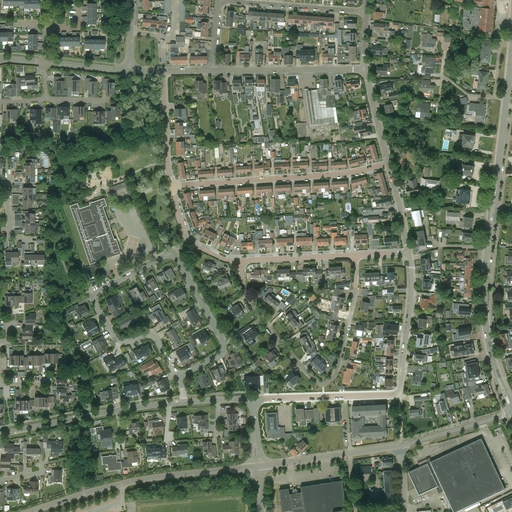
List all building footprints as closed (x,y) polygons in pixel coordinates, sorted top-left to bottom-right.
[(441,0),(441,5),(441,9),(439,28),(454,29),(457,29),(457,31),(462,32),(462,34),(474,35),(474,31),(478,31),(478,35),(492,37),(492,32),(493,33),(495,0),(441,0)] [(148,6),(148,1),(142,1),(142,10),(151,10),(151,6),(148,6)] [(238,15),(234,15),(234,11),(228,11),(227,18),(233,19),(237,19),(236,22),(245,23),(246,15),(242,15),(242,17),(238,17),(238,15)] [(159,13),(159,16),(157,28),(165,29),(166,22),(160,21),(161,18),(163,19),(163,16),(161,16),(161,13),(159,13)] [(146,14),(145,20),(142,19),(141,26),(149,27),(150,20),(151,15),(146,14)] [(150,20),(149,27),(157,28),(159,16),(157,16),(156,21),(150,20)] [(233,19),(227,18),(226,26),(233,27),(233,23),(236,23),(236,22),(237,19),(233,19)] [(198,22),(197,26),(196,26),(196,29),(201,30),(201,29),(207,30),(208,23),(201,22),(198,22)] [(374,24),(373,37),(385,37),(389,38),(394,38),(395,34),(395,31),(390,31),(389,31),(389,25),(374,24)] [(350,33),(350,34),(345,34),(345,38),(350,38),(350,41),(356,42),(356,33),(354,33),(350,33)] [(423,33),(422,39),(421,48),(425,49),(425,47),(433,48),(432,51),(435,51),(436,40),(432,40),(432,34),(423,33)] [(177,44),(178,47),(184,47),(183,37),(175,37),(175,44),(177,44)] [(491,43),(481,42),(479,62),(489,63),(491,43)] [(177,44),(175,44),(169,45),(170,52),(174,52),(174,57),(170,57),(170,64),(178,64),(178,52),(178,47),(177,44)] [(350,47),(349,47),(349,44),(344,44),(344,45),(338,44),(338,47),(346,47),(346,51),(349,51),(349,54),(356,54),(356,47),(350,47)] [(386,49),(383,48),(383,46),(371,46),(371,55),(386,56),(386,49)] [(293,56),(289,56),(289,47),(282,47),(282,55),(284,55),(284,64),(293,64),(293,56)] [(307,61),(307,51),(307,49),(297,49),(297,56),(300,56),(300,61),(307,61)] [(314,51),(307,51),(307,61),(314,61),(314,56),(317,56),(317,49),(314,49),(314,51)] [(180,52),(178,52),(178,64),(186,64),(186,57),(180,57),(180,52)] [(198,63),(198,52),(196,52),(196,57),(190,57),(190,64),(198,63)] [(198,52),(198,63),(206,63),(206,56),(200,56),(200,52),(198,52)] [(422,65),(423,66),(423,67),(422,67),(421,68),(421,72),(421,73),(422,73),(425,73),(433,73),(435,59),(423,58),(422,65)] [(383,65),(383,68),(377,68),(377,75),(386,75),(386,71),(389,71),(389,65),(383,65)] [(488,73),(480,72),(479,76),(478,89),(487,90),(488,73)] [(79,81),(74,80),(74,77),(68,76),(67,87),(71,87),(71,91),(79,91),(79,81)] [(64,82),(61,82),(61,77),(53,77),(53,85),(55,85),(55,91),(63,91),(64,82)] [(296,80),(292,80),(292,79),(291,78),(289,78),(288,79),(288,80),(288,86),(292,86),(292,89),(294,89),(294,99),(297,99),(297,101),(302,100),(302,98),(298,98),(298,89),(299,89),(299,85),(296,85),(296,80)] [(97,82),(91,82),(92,79),(85,79),(84,90),(88,90),(88,93),(96,94),(97,82)] [(114,84),(109,84),(109,79),(103,79),(102,90),(106,90),(106,94),(114,94),(114,84)] [(335,81),(336,87),(333,87),(334,90),(334,93),(338,92),(337,88),(343,87),(341,79),(335,81)] [(242,86),(241,86),(241,80),(233,80),(233,86),(233,90),(242,90),(242,86)] [(245,80),(245,86),(245,89),(250,89),(252,88),(252,86),(253,86),(253,80),(245,80)] [(258,80),(258,87),(256,87),(258,97),(262,96),(261,92),(265,91),(264,87),(265,87),(265,80),(258,80)] [(271,80),(271,91),(269,92),(270,96),(272,96),(272,92),(279,92),(279,80),(271,80)] [(319,84),(319,88),(317,88),(317,90),(311,91),(311,90),(305,91),(310,124),(310,127),(338,122),(336,108),(334,93),(334,90),(331,90),(331,91),(328,91),(328,89),(328,84),(327,84),(327,80),(320,80),(320,84),(319,84)] [(354,80),(350,81),(346,82),(347,89),(351,88),(351,89),(359,87),(358,80),(354,81),(354,80)] [(202,81),(195,81),(195,91),(200,91),(200,94),(206,94),(206,83),(202,83),(202,81)] [(222,81),(214,81),(214,90),(219,90),(220,93),(226,93),(226,83),(222,83),(222,81)] [(36,82),(33,82),(17,84),(17,91),(21,91),(21,87),(27,86),(28,89),(36,88),(36,82)] [(395,83),(391,84),(391,83),(380,86),(382,95),(393,92),(392,91),(396,90),(395,83)] [(5,84),(5,88),(5,96),(16,96),(16,84),(5,84)] [(433,97),(434,86),(420,84),(419,94),(423,94),(423,93),(431,94),(430,96),(433,97)] [(390,101),(391,105),(385,106),(386,113),(393,112),(394,111),(393,108),(392,107),(398,105),(397,100),(390,101)] [(420,118),(428,119),(430,104),(418,103),(417,111),(421,111),(420,118)] [(474,123),(483,124),(485,104),(470,103),(469,110),(476,111),(474,123)] [(61,107),(61,108),(57,108),(57,119),(63,119),(63,116),(69,116),(69,107),(61,107)] [(77,107),(77,113),(74,113),(74,120),(79,120),(79,117),(84,117),(84,107),(77,107)] [(110,107),(111,111),(107,111),(107,121),(112,121),(112,117),(119,117),(119,107),(110,107)] [(189,113),(186,114),(186,112),(182,113),(182,109),(174,109),(175,117),(182,116),(182,119),(190,118),(190,116),(189,116),(189,113)] [(359,111),(360,116),(354,118),(355,121),(361,120),(361,119),(367,117),(365,109),(359,111)] [(17,110),(6,110),(6,119),(17,119),(17,110)] [(31,120),(36,120),(36,124),(41,124),(41,116),(38,116),(38,110),(30,110),(30,116),(31,116),(31,120)] [(104,112),(93,112),(93,120),(98,120),(98,124),(104,124),(104,112)] [(297,123),(296,134),(306,134),(307,123),(297,123)] [(369,128),(361,130),(360,127),(354,128),(356,134),(360,133),(361,137),(371,135),(369,128)] [(456,131),(446,129),(445,134),(450,134),(450,137),(456,138),(456,131)] [(474,136),(464,135),(459,134),(458,139),(463,139),(462,146),(468,147),(468,150),(472,151),(473,148),(473,147),(474,147),(475,144),(473,143),(474,136)] [(371,153),(376,151),(374,144),(366,147),(367,150),(370,149),(371,153)] [(372,157),(369,158),(367,158),(369,165),(374,163),(374,160),(379,159),(376,151),(371,153),(372,157)] [(410,163),(408,154),(404,155),(404,152),(400,153),(402,161),(405,160),(406,164),(410,163)] [(360,159),(357,160),(358,165),(366,163),(363,154),(359,155),(360,159)] [(355,156),(352,157),(348,158),(351,167),(358,165),(357,160),(356,160),(355,156)] [(195,158),(194,158),(190,159),(190,161),(195,161),(195,167),(200,167),(199,158),(195,158),(195,161),(195,158)] [(266,161),(266,158),(262,158),(262,166),(263,166),(263,171),(271,170),(270,161),(266,161)] [(304,159),(300,159),(301,168),(309,168),(308,158),(304,159)] [(342,162),(339,162),(339,168),(347,167),(346,158),(342,158),(342,162)] [(25,163),(25,166),(23,166),(23,169),(25,169),(34,169),(37,169),(37,159),(26,159),(26,163),(25,163)] [(300,159),(296,160),(296,159),(293,160),(293,169),(301,168),(300,159)] [(320,164),(320,169),(328,168),(327,159),(323,160),(324,163),(320,164)] [(339,168),(339,162),(335,162),(335,159),(331,159),(331,168),(339,168)] [(275,161),(274,161),(274,165),(274,170),(282,169),(282,164),(281,160),(275,161)] [(286,164),(282,164),(282,169),(290,169),(289,160),(285,160),(286,164)] [(319,161),(316,161),(316,160),(312,160),(312,169),(320,169),(320,164),(319,164),(319,161)] [(179,171),(184,170),(184,166),(187,165),(186,161),(177,163),(179,171)] [(263,166),(262,166),(259,166),(259,162),(255,162),(255,171),(263,171),(263,166)] [(244,172),(244,167),(240,167),(239,163),(236,164),(236,173),(244,172)] [(466,166),(464,165),(464,164),(459,163),(459,168),(463,168),(462,174),(467,175),(467,177),(471,178),(471,175),(472,175),(473,175),(474,172),(472,171),(473,166),(472,166),(472,164),(466,163),(466,166)] [(229,170),(225,170),(225,175),(233,175),(232,166),(229,166),(229,170)] [(225,175),(225,170),(221,170),(221,167),(217,167),(217,176),(225,175)] [(206,168),(202,168),(198,168),(198,177),(206,177),(206,171),(206,168)] [(185,174),(184,170),(179,171),(180,178),(190,177),(189,173),(185,174)] [(379,181),(385,180),(382,172),(374,174),(375,178),(378,177),(379,181)] [(358,179),(360,184),(363,183),(364,187),(368,185),(366,177),(358,179)] [(407,179),(409,187),(407,188),(408,195),(419,193),(418,186),(416,177),(407,179)] [(360,184),(358,179),(351,181),(353,189),(357,189),(356,185),(360,184)] [(424,187),(439,189),(440,181),(421,179),(421,183),(425,184),(424,187)] [(385,180),(379,181),(375,182),(376,186),(380,185),(381,188),(386,187),(385,180)] [(347,181),(340,181),(340,187),(344,187),(345,190),(348,190),(347,181)] [(455,190),(456,182),(448,181),(447,189),(455,190)] [(321,183),(321,188),(325,188),(325,191),(329,191),(329,182),(321,183)] [(126,184),(122,186),(121,183),(108,188),(110,193),(125,187),(153,247),(155,246),(126,184)] [(303,193),(307,193),(310,192),(310,183),(302,184),(303,193)] [(321,188),(321,183),(313,183),(314,192),(318,192),(318,188),(321,188)] [(303,193),(302,184),(294,184),(295,194),(303,193)] [(291,185),(283,185),(283,191),(287,190),(288,194),(292,194),(291,185)] [(264,187),(264,192),(268,192),(268,195),(273,195),(272,186),(264,187)] [(246,197),(250,197),(254,196),(253,187),(245,188),(246,197)] [(376,190),(376,189),(372,190),(373,193),(372,193),(374,198),(377,197),(376,194),(382,192),(383,195),(388,194),(386,187),(381,188),(376,190)] [(246,197),(245,188),(237,188),(238,197),(242,197),(246,197)] [(226,194),(226,189),(218,190),(219,199),(224,198),(224,195),(226,194)] [(226,189),(226,194),(230,194),(231,198),(235,198),(234,189),(226,189)] [(208,200),(207,190),(199,191),(200,200),(208,200)] [(215,190),(207,190),(208,200),(215,199),(215,190)] [(470,198),(469,198),(470,191),(460,190),(459,196),(457,196),(456,202),(469,204),(470,198)] [(193,197),(192,195),(194,195),(193,191),(184,194),(186,201),(191,200),(198,199),(197,196),(193,197)] [(351,199),(351,191),(346,192),(346,195),(340,196),(341,199),(344,199),(351,199)] [(375,201),(376,202),(372,203),(373,207),(376,206),(376,207),(382,205),(383,207),(391,205),(389,197),(381,199),(381,200),(375,201)] [(90,264),(111,257),(121,254),(115,239),(114,240),(102,207),(106,206),(103,199),(89,204),(89,205),(79,209),(77,203),(69,206),(90,264)] [(191,200),(186,201),(188,209),(196,207),(197,209),(200,208),(199,203),(196,204),(195,203),(192,204),(191,200)] [(22,201),(22,207),(21,207),(21,210),(28,210),(28,208),(32,208),(32,201),(22,201)] [(192,220),(197,219),(196,215),(199,214),(198,210),(189,213),(192,220)] [(34,214),(32,214),(31,211),(22,211),(22,214),(25,214),(25,220),(34,220),(34,214)] [(382,217),(381,217),(381,221),(395,221),(394,211),(389,212),(389,213),(383,214),(383,217),(382,217)] [(413,219),(414,219),(421,218),(419,211),(411,212),(413,219)] [(447,212),(447,220),(459,221),(459,213),(447,212)] [(473,218),(465,217),(463,217),(462,222),(460,221),(459,227),(463,228),(463,229),(468,229),(468,227),(472,227),(473,218)] [(421,218),(414,219),(415,226),(422,225),(421,218)] [(197,219),(192,220),(194,228),(203,225),(205,224),(205,223),(204,220),(204,219),(198,221),(197,219)] [(210,224),(207,223),(204,229),(206,229),(202,236),(209,239),(212,232),(207,230),(210,224)] [(373,242),(374,242),(374,244),(379,243),(379,236),(382,236),(381,233),(380,233),(379,228),(376,228),(376,223),(372,223),(372,229),(376,229),(376,233),(377,233),(377,234),(374,235),(374,237),(373,237),(373,242)] [(323,239),(320,239),(320,236),(319,236),(319,232),(318,232),(318,231),(319,231),(319,227),(316,227),(316,224),(314,224),(314,233),(316,233),(316,239),(316,246),(320,246),(323,246),(323,239)] [(212,232),(209,239),(214,242),(218,235),(218,236),(221,229),(219,228),(216,234),(212,232)] [(306,233),(306,229),(304,229),(304,230),(305,245),(313,244),(313,237),(309,237),(309,236),(306,236),(306,233)] [(256,234),(255,230),(251,231),(251,233),(250,233),(250,239),(247,240),(247,242),(248,249),(248,250),(252,250),(252,249),(255,249),(254,242),(251,242),(251,241),(256,241),(256,234)] [(266,240),(263,240),(262,231),(256,231),(255,230),(256,234),(256,241),(259,241),(259,248),(266,247),(266,240)] [(302,238),(300,238),(300,234),(297,234),(296,235),(296,238),(297,245),(297,246),(300,246),(300,245),(305,245),(304,230),(302,230),(302,233),(302,238)] [(418,239),(425,238),(423,231),(415,232),(417,239),(418,239)] [(465,242),(470,242),(470,241),(473,241),(473,240),(474,240),(474,236),(473,236),(473,235),(463,233),(464,232),(460,232),(460,236),(463,236),(462,240),(465,240),(465,242)] [(225,246),(228,240),(230,236),(223,233),(219,243),(225,246)] [(270,233),(270,237),(266,237),(266,240),(266,247),(273,247),(273,240),(274,240),(274,233),(270,233)] [(340,238),(340,236),(337,236),(337,233),(331,233),(332,239),(334,238),(334,245),(337,245),(337,246),(340,245),(341,245),(340,238)] [(239,235),(238,242),(240,242),(241,249),(244,249),(244,251),(247,250),(247,249),(248,249),(247,242),(245,243),(245,242),(245,240),(244,240),(243,234),(239,235)] [(285,234),(283,234),(283,238),(277,239),(277,246),(278,246),(278,247),(281,247),(281,246),(286,245),(285,234)] [(287,234),(285,234),(286,245),(290,245),(290,246),(293,246),(293,245),(293,238),(287,238),(287,234)] [(385,246),(398,245),(397,237),(385,238),(385,246)] [(228,240),(225,246),(232,249),(234,243),(228,240)] [(21,244),(21,249),(21,253),(21,257),(24,257),(24,265),(31,265),(31,252),(27,252),(27,255),(24,255),(24,252),(24,245),(24,244),(21,244)] [(12,253),(12,262),(12,266),(15,266),(17,264),(17,262),(18,262),(18,257),(21,257),(21,253),(18,253),(12,253)] [(466,258),(465,262),(463,262),(463,263),(459,263),(456,263),(453,263),(453,266),(456,266),(456,268),(460,268),(460,266),(461,266),(461,268),(473,268),(474,266),(473,266),(473,259),(466,258)] [(215,269),(216,265),(208,262),(208,264),(205,263),(203,268),(210,271),(212,268),(215,269)] [(341,267),(335,268),(336,274),(341,274),(341,276),(345,276),(345,272),(342,272),(341,267)] [(170,268),(163,273),(163,272),(156,276),(159,282),(166,278),(168,281),(175,277),(170,268)] [(336,274),(335,268),(329,268),(329,273),(326,273),(326,276),(330,276),(330,275),(332,275),(332,276),(335,276),(335,274),(336,274)] [(310,276),(309,269),(303,269),(303,274),(297,274),(297,278),(304,278),(304,276),(306,276),(307,277),(310,277),(309,276),(310,276)] [(322,271),(316,271),(316,269),(309,269),(310,276),(315,275),(315,277),(318,277),(318,279),(315,280),(315,285),(322,285),(322,271)] [(221,270),(213,273),(215,278),(223,274),(221,270)] [(254,273),(252,273),(252,279),(261,279),(260,274),(263,274),(263,270),(254,271),(254,273)] [(277,271),(277,273),(274,273),(274,275),(275,279),(278,279),(278,277),(284,277),(283,270),(277,271)] [(297,278),(297,274),(290,275),(290,270),(283,270),(284,277),(290,276),(290,278),(294,278),(294,281),(297,281),(297,278)] [(383,283),(386,282),(391,282),(391,280),(394,279),(397,278),(397,275),(394,275),(394,272),(387,272),(387,276),(386,276),(383,276),(382,276),(383,283)] [(379,274),(372,274),(372,282),(376,282),(376,285),(379,285),(379,287),(382,287),(382,283),(383,283),(382,276),(379,276),(379,274)] [(212,280),(208,282),(210,286),(214,285),(218,283),(221,289),(222,293),(226,291),(224,287),(228,285),(229,287),(232,285),(228,277),(223,279),(221,276),(212,280)] [(149,287),(146,289),(149,295),(155,292),(153,289),(157,287),(153,278),(146,282),(149,287)] [(424,280),(423,284),(422,284),(422,288),(423,288),(423,289),(429,289),(431,289),(431,284),(432,284),(432,280),(424,280)] [(136,287),(129,291),(133,298),(137,296),(140,302),(147,299),(143,291),(139,293),(136,287)] [(181,287),(168,295),(170,298),(174,295),(178,301),(186,296),(181,287)] [(275,298),(270,294),(273,290),(269,287),(265,293),(263,291),(259,295),(262,297),(264,295),(266,298),(265,299),(270,304),(275,298)] [(344,289),(338,288),(336,288),(335,289),(334,289),(333,296),(338,297),(337,302),(343,304),(345,298),(342,297),(344,289)] [(7,292),(7,296),(4,296),(5,303),(7,303),(7,306),(13,306),(12,292),(7,292)] [(21,296),(18,296),(18,293),(12,292),(13,306),(18,306),(18,303),(21,303),(21,296)] [(21,296),(21,303),(32,303),(32,293),(24,293),(21,293),(21,296)] [(118,295),(106,301),(114,316),(126,310),(118,295)] [(290,304),(295,298),(292,295),(286,301),(289,304),(290,304)] [(427,298),(427,299),(422,298),(421,307),(428,308),(428,303),(436,304),(437,296),(431,295),(430,298),(427,298)] [(275,298),(270,304),(276,308),(278,306),(281,308),(282,306),(283,306),(284,304),(281,301),(276,297),(275,298)] [(371,297),(369,302),(363,301),(361,309),(368,311),(369,306),(373,307),(375,298),(371,297)] [(295,298),(290,304),(292,307),(298,301),(295,298)] [(343,304),(337,302),(335,308),(334,308),(333,311),(337,312),(337,309),(342,310),(343,304)] [(244,310),(240,303),(233,308),(235,309),(232,311),(235,316),(244,310)] [(80,307),(75,310),(80,318),(89,313),(85,305),(80,308),(80,307)] [(464,306),(453,305),(453,311),(459,311),(459,316),(470,317),(470,310),(463,309),(464,306)] [(389,306),(389,312),(389,314),(392,314),(392,313),(401,314),(402,306),(393,306),(389,306)] [(193,309),(191,310),(189,307),(179,313),(182,318),(187,315),(192,324),(191,324),(192,326),(193,327),(195,327),(196,326),(197,325),(196,323),(196,322),(199,320),(193,309)] [(294,311),(293,311),(291,308),(288,310),(290,313),(285,316),(294,328),(297,326),(299,329),(303,325),(297,317),(297,316),(294,311)] [(159,310),(149,316),(151,320),(156,317),(159,323),(162,321),(164,324),(170,321),(168,316),(166,317),(162,310),(160,311),(159,310)] [(28,314),(28,317),(25,316),(25,325),(32,325),(35,325),(35,323),(35,314),(28,314)] [(133,315),(118,323),(121,329),(136,321),(133,315)] [(426,316),(426,320),(419,319),(419,327),(426,328),(426,323),(431,324),(432,316),(426,316)] [(306,323),(308,326),(316,321),(315,317),(306,323)] [(88,335),(90,334),(90,335),(95,333),(94,332),(98,330),(94,323),(91,324),(89,321),(82,325),(84,328),(88,335)] [(330,330),(337,332),(338,326),(334,325),(335,322),(331,321),(330,324),(331,325),(330,330)] [(361,326),(356,326),(354,335),(362,337),(364,329),(366,329),(367,324),(362,323),(361,326)] [(384,324),(384,325),(376,325),(374,338),(376,338),(383,338),(384,338),(384,335),(389,336),(389,334),(397,335),(398,334),(398,332),(398,325),(384,324)] [(32,325),(25,325),(25,328),(22,328),(22,333),(32,333),(32,325)] [(256,327),(254,328),(252,330),(248,325),(237,333),(240,336),(243,334),(248,342),(251,347),(256,344),(252,339),(259,335),(257,331),(259,330),(256,327)] [(453,335),(454,341),(464,339),(464,336),(471,334),(470,333),(471,333),(470,328),(470,329),(469,327),(458,329),(459,334),(453,335)] [(181,345),(179,342),(180,341),(173,329),(167,333),(173,345),(175,344),(177,348),(181,345)] [(337,332),(330,330),(329,336),(327,336),(326,339),(330,340),(331,337),(335,338),(337,332)] [(205,331),(193,337),(194,340),(198,338),(201,344),(210,339),(205,331)] [(301,334),(303,338),(300,339),(303,346),(309,343),(311,341),(309,335),(308,336),(307,332),(301,334)] [(22,333),(22,336),(19,336),(19,341),(25,341),(32,342),(32,333),(22,333)] [(509,333),(506,333),(499,335),(500,342),(511,339),(511,336),(510,337),(509,333)] [(423,334),(423,339),(417,338),(416,346),(422,347),(426,348),(426,344),(429,345),(430,335),(423,334)] [(102,337),(92,342),(93,345),(95,344),(99,352),(102,350),(107,348),(103,341),(104,341),(102,337)] [(383,338),(376,338),(376,342),(380,343),(380,348),(384,348),(387,348),(394,348),(394,340),(388,340),(388,344),(383,343),(383,338)] [(511,339),(500,342),(501,349),(509,347),(509,348),(511,347),(511,343),(511,339)] [(83,351),(91,347),(88,341),(80,346),(83,351)] [(351,353),(350,357),(356,359),(357,354),(356,354),(359,342),(353,341),(351,353)] [(309,343),(303,346),(305,352),(309,351),(310,354),(315,351),(314,347),(311,349),(309,343)] [(454,344),(455,347),(450,348),(451,355),(455,354),(455,356),(467,354),(467,355),(474,353),(472,344),(465,345),(465,346),(462,347),(462,343),(454,344)] [(137,349),(133,351),(138,359),(144,356),(144,358),(152,354),(147,345),(138,350),(137,349)] [(187,348),(176,353),(181,362),(189,358),(186,352),(188,351),(187,348)] [(274,349),(270,353),(267,349),(260,355),(265,361),(268,359),(270,362),(269,364),(271,367),(277,363),(274,360),(277,357),(275,354),(277,352),(274,349)] [(415,354),(414,356),(413,360),(414,360),(414,361),(419,362),(418,364),(423,365),(423,362),(425,362),(427,362),(428,354),(430,354),(429,349),(422,351),(423,355),(415,354)] [(228,361),(231,367),(241,363),(237,352),(230,355),(231,359),(230,360),(228,361)] [(45,356),(42,356),(42,362),(45,362),(45,363),(50,363),(50,354),(45,354),(45,356)] [(50,354),(50,363),(56,363),(56,362),(58,362),(58,356),(56,356),(56,354),(50,354)] [(317,356),(316,357),(314,355),(309,361),(321,373),(322,373),(324,372),(323,371),(325,369),(327,367),(325,364),(326,363),(321,359),(321,360),(317,356)] [(17,365),(17,356),(9,356),(9,365),(17,365)] [(25,364),(26,358),(23,358),(23,356),(17,356),(17,365),(23,365),(23,364),(25,364)] [(26,358),(25,364),(25,369),(28,369),(28,365),(34,365),(34,356),(28,356),(28,358),(26,358)] [(42,356),(34,356),(34,365),(39,365),(39,364),(42,364),(42,362),(42,356)] [(111,356),(103,360),(107,367),(108,367),(111,372),(117,368),(118,369),(126,364),(121,356),(113,360),(111,356)] [(262,363),(259,359),(255,362),(256,363),(254,365),(257,368),(262,363)] [(466,372),(478,370),(477,367),(478,367),(478,364),(477,364),(477,363),(471,364),(470,361),(464,362),(466,372)] [(149,362),(140,367),(144,374),(150,371),(153,376),(161,371),(156,362),(151,365),(149,362)] [(213,370),(210,372),(212,377),(215,376),(217,382),(225,380),(222,373),(225,371),(222,365),(216,368),(217,370),(213,372),(213,370)] [(349,383),(352,370),(355,371),(356,366),(353,366),(353,367),(347,365),(344,382),(349,383)] [(415,370),(414,377),(413,377),(412,384),(420,385),(421,377),(422,372),(426,372),(427,370),(427,365),(424,366),(424,367),(416,367),(416,370),(415,370)] [(284,377),(289,383),(288,384),(291,388),(300,379),(297,375),(296,376),(294,374),(295,373),(292,370),(284,377)] [(478,370),(466,372),(468,381),(474,380),(473,377),(479,376),(479,375),(480,375),(479,372),(478,372),(478,370)] [(204,374),(197,377),(202,388),(211,384),(209,379),(206,380),(204,374)] [(260,376),(245,377),(245,386),(252,385),(253,387),(260,386),(260,376)] [(393,379),(386,378),(385,378),(385,377),(376,376),(376,382),(385,383),(385,386),(392,386),(393,379)] [(62,387),(65,387),(65,377),(56,377),(56,387),(62,387)] [(149,386),(155,384),(155,383),(161,380),(159,378),(148,383),(149,386)] [(166,378),(157,382),(159,389),(160,389),(161,392),(169,389),(166,383),(168,383),(166,378)] [(130,386),(123,388),(125,397),(133,396),(133,393),(139,392),(138,384),(130,385),(130,386)] [(481,386),(482,387),(477,388),(476,386),(466,388),(463,388),(465,395),(467,395),(475,393),(476,396),(484,394),(484,395),(490,394),(487,384),(481,386)] [(65,387),(62,387),(62,390),(56,390),(56,396),(60,396),(69,396),(69,392),(69,387),(65,387)] [(112,390),(104,392),(106,400),(118,398),(116,387),(111,388),(112,390)] [(460,402),(459,399),(462,398),(461,393),(460,393),(459,389),(454,391),(454,390),(453,390),(445,392),(448,402),(452,401),(453,404),(460,402)] [(416,403),(417,410),(410,410),(410,416),(419,415),(419,416),(422,416),(422,411),(420,411),(420,405),(422,405),(422,401),(429,400),(429,397),(414,398),(414,402),(419,402),(419,403),(416,403)] [(439,402),(440,404),(435,405),(438,414),(444,413),(443,411),(449,410),(446,397),(442,398),(442,401),(439,402)] [(35,404),(32,404),(31,410),(37,410),(37,407),(41,407),(41,398),(35,398),(35,404)] [(41,398),(41,407),(45,407),(45,410),(47,410),(47,407),(51,407),(51,400),(47,400),(47,398),(41,398)] [(31,410),(32,404),(32,401),(22,401),(22,410),(31,410)] [(387,414),(386,405),(375,406),(375,403),(372,403),(372,406),(353,407),(353,416),(354,415),(354,419),(352,419),(353,438),(387,437),(387,428),(386,428),(386,414),(387,414)] [(340,407),(333,408),(334,425),(337,424),(336,422),(341,422),(340,407)] [(334,425),(333,408),(325,408),(326,422),(330,422),(331,425),(334,425)] [(311,420),(310,410),(304,411),(304,409),(296,410),(296,412),(297,422),(300,422),(300,426),(307,426),(307,420),(311,420)] [(314,410),(310,410),(311,420),(314,420),(315,424),(320,423),(319,409),(314,409),(314,410)] [(280,427),(278,427),(278,413),(266,414),(267,432),(268,432),(268,438),(285,437),(285,441),(293,433),(285,434),(285,428),(280,428),(280,427)] [(236,414),(227,415),(227,422),(228,422),(228,425),(228,430),(237,430),(236,414)] [(197,424),(197,427),(201,426),(201,429),(208,429),(208,423),(204,423),(204,416),(194,416),(194,424),(197,424)] [(185,417),(176,418),(177,422),(178,422),(178,429),(187,428),(185,417)] [(162,435),(161,431),(163,431),(162,422),(157,422),(156,420),(148,421),(149,428),(152,428),(153,432),(154,432),(154,436),(162,435)] [(132,432),(139,431),(139,432),(140,432),(138,422),(128,423),(129,435),(132,435),(132,432)] [(110,429),(103,431),(102,427),(95,429),(96,434),(100,433),(101,440),(100,440),(101,448),(112,446),(110,437),(112,436),(110,429)] [(481,438),(430,462),(443,489),(442,489),(452,511),(456,511),(505,490),(481,438)] [(56,440),(55,442),(47,442),(47,448),(51,448),(50,456),(58,456),(58,453),(62,453),(63,442),(59,442),(56,440)] [(229,446),(223,446),(223,453),(230,453),(230,454),(238,453),(237,441),(233,441),(233,442),(229,442),(229,446)] [(297,446),(295,448),(294,447),(290,451),(296,457),(300,453),(302,451),(308,446),(303,441),(300,443),(297,446)] [(208,455),(208,452),(210,452),(211,456),(216,456),(216,449),(211,449),(211,442),(202,443),(203,453),(203,455),(208,455)] [(19,447),(13,447),(13,444),(5,444),(4,448),(3,450),(4,450),(4,451),(7,451),(7,454),(19,454),(19,447)] [(180,447),(172,448),(173,456),(180,456),(180,453),(188,453),(187,445),(180,445),(180,447)] [(156,447),(151,447),(146,448),(147,459),(152,459),(159,460),(158,458),(166,458),(165,456),(168,455),(167,448),(156,449),(156,447)] [(126,452),(127,459),(124,460),(124,467),(132,467),(131,463),(137,462),(136,451),(126,452)] [(0,464),(10,465),(10,461),(13,461),(13,456),(7,455),(7,458),(0,458),(0,464)] [(116,456),(102,457),(103,465),(109,465),(110,471),(122,470),(121,462),(117,463),(116,456)] [(380,459),(380,463),(379,463),(375,463),(375,469),(379,469),(379,467),(382,467),(387,466),(387,465),(392,465),(392,458),(387,458),(387,457),(382,458),(382,459),(380,459)] [(418,464),(419,467),(408,472),(418,495),(437,486),(439,489),(437,490),(439,494),(442,492),(441,490),(442,489),(443,489),(430,462),(429,458),(425,460),(418,464)] [(51,478),(48,478),(48,485),(57,482),(62,482),(62,470),(52,470),(51,478)] [(384,471),(384,472),(380,472),(380,476),(384,476),(385,487),(382,490),(382,491),(383,499),(381,499),(382,511),(391,511),(391,510),(395,510),(395,505),(393,471),(384,471)] [(346,511),(346,502),(342,480),(300,487),(301,492),(303,511),(346,511)] [(29,495),(29,493),(37,493),(38,482),(30,482),(30,485),(23,485),(23,493),(24,493),(24,495),(24,496),(25,496),(28,496),(29,496),(29,495)] [(15,489),(7,489),(7,497),(10,498),(10,500),(14,500),(14,499),(18,499),(18,491),(15,491),(15,489)]
